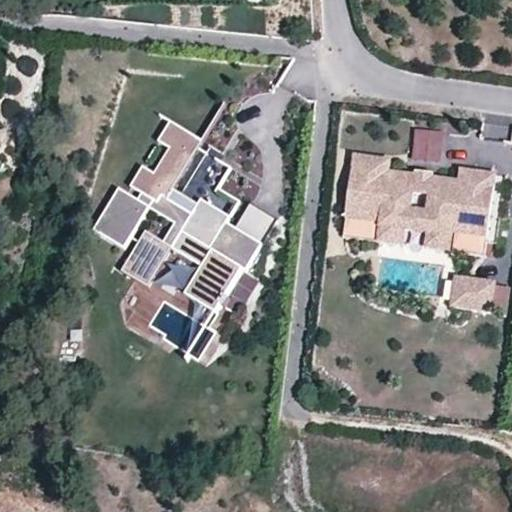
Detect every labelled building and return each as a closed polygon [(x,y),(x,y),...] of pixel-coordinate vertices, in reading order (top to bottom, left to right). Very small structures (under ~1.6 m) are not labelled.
[(248,274),(264,247),(228,225),(232,219),(203,201),(193,216),(169,201),(205,143),(173,124),(161,144),(172,151),(157,176),(145,168),(133,189),(145,196),(141,203),(121,190),(95,232),(126,251),(151,211),(177,226),(165,245),(147,233),(123,273),(149,290),(173,250),(203,269),(186,296),(217,315),(222,307),(226,309),(231,300),(227,298),(244,271),(248,274)] [(446,134),(417,132),(415,159),(443,162),(446,134)] [(391,162),(355,157),(346,220),(381,225),(381,229),(406,232),(429,235),(454,238),(454,235),(488,239),(496,176),(461,171),(460,183),(434,180),(433,185),(416,183),(417,177),(390,174),(391,162)] [(434,176),(417,174),(417,177),(416,183),(433,185),(434,180),(434,176)] [(344,239),(379,244),(381,229),(381,225),(346,220),(344,239)] [(404,247),(406,232),(381,229),(379,244),(404,247)] [(454,238),(429,235),(427,250),(452,253),(454,238)] [(486,257),(488,239),(454,235),(454,238),(452,253),(486,257)] [(477,282),(457,279),(453,309),(473,312),(477,282)] [(497,285),(477,282),(473,312),(493,315),(497,285)]
